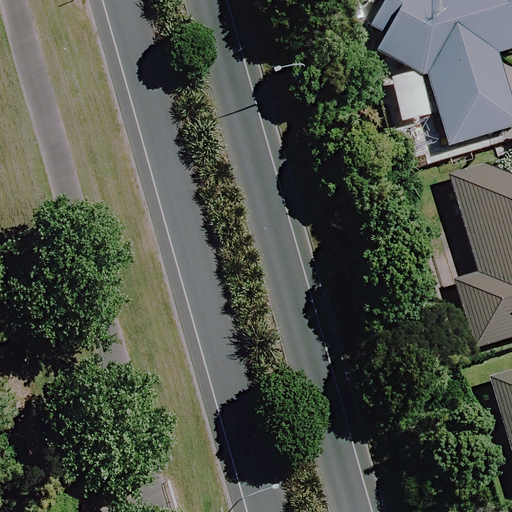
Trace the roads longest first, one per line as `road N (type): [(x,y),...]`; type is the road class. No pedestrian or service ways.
road 1 (secondary): [(205,0),(352,511)]
road 2 (secondary): [(264,511),(121,0)]
